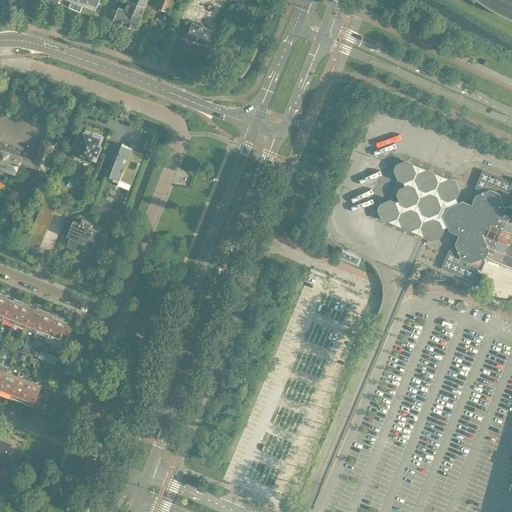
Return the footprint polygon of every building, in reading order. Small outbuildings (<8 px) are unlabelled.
[(97,0),(79,0),(80,1),(80,2),(79,3),(78,3),(81,6),(79,11),(93,16),(98,5),(96,4),(97,0)] [(109,18),(114,20),(136,28),(147,0),(127,0),(124,8),(119,7),(118,11),(113,9),(109,18)] [(171,0),(157,0),(155,5),(167,10),(171,0)] [(511,0),(480,0),(482,2),(489,6),(495,10),(501,13),(508,16),(511,17),(511,0)] [(194,40),(205,44),(211,30),(203,27),(203,25),(200,24),(200,26),(192,22),(186,37),(188,37),(189,40),(192,41),(194,40)] [(374,103),(319,236),(351,249),(361,254),(363,254),(375,259),(373,264),(376,266),(407,279),(411,270),(413,269),(420,263),(441,272),(446,274),(474,286),(477,280),(454,271),(457,264),(480,273),(485,260),(486,259),(484,255),(486,252),(486,250),(484,249),(485,245),(491,247),(492,243),(484,239),(486,236),(484,236),(482,232),(482,230),(485,224),(486,223),(490,221),(492,222),(493,219),(501,222),(503,218),(498,216),(499,212),(501,212),(503,209),(503,208),(508,205),(511,196),(511,192),(493,184),(496,177),(510,183),(511,183),(511,160),(506,158),(429,126),(421,123),(374,103)] [(83,132),(81,137),(75,153),(76,153),(74,157),(82,160),(83,157),(90,159),(93,153),(97,155),(98,153),(99,152),(98,151),(99,149),(100,149),(100,148),(101,146),(99,145),(101,139),(92,135),(93,132),(85,129),(84,132),(83,132)] [(54,141),(56,135),(47,133),(45,138),(54,141)] [(43,138),(38,151),(50,155),(55,143),(43,138)] [(0,165),(5,167),(5,169),(15,173),(19,162),(45,171),(50,155),(38,151),(35,161),(13,153),(15,149),(0,144),(0,165)] [(122,144),(118,155),(110,176),(119,180),(121,175),(133,179),(137,168),(138,169),(140,162),(139,162),(141,159),(130,154),(132,148),(122,144)] [(44,201),(41,207),(53,212),(56,206),(44,201)] [(41,207),(39,213),(51,218),(53,212),(41,207)] [(39,213),(36,219),(49,224),(51,218),(39,213)] [(36,219),(34,224),(46,229),(49,224),(36,219)] [(73,220),(67,235),(70,237),(66,246),(75,250),(79,240),(82,242),(83,240),(91,244),(91,245),(101,249),(107,236),(102,234),(103,232),(89,226),(90,222),(82,219),(80,223),(73,220)] [(34,224),(32,229),(44,234),(46,229),(34,224)] [(32,229),(30,235),(42,240),(44,234),(32,229)] [(39,246),(42,240),(30,235),(27,241),(39,246)] [(342,249),(339,256),(357,263),(360,257),(342,249)] [(7,296),(0,293),(0,316),(3,317),(10,299),(6,297),(7,296)] [(14,300),(10,299),(3,317),(14,322),(22,302),(14,299),(14,300)] [(135,300),(130,312),(136,315),(141,303),(135,300)] [(30,305),(22,302),(14,322),(25,326),(32,308),(29,306),(30,305)] [(146,305),(141,303),(136,315),(142,317),(146,305)] [(152,307),(146,305),(142,317),(147,319),(152,307)] [(157,309),(152,307),(147,319),(153,321),(157,309)] [(36,309),(32,308),(25,326),(36,331),(44,311),(37,308),(36,309)] [(163,311),(157,309),(153,321),(158,323),(163,311)] [(52,314),(44,311),(36,331),(47,335),(55,317),(51,315),(52,314)] [(58,318),(55,317),(47,335),(59,340),(62,332),(66,321),(64,320),(65,319),(59,317),(58,318)] [(72,323),(66,321),(62,332),(67,335),(72,323)] [(128,333),(123,331),(118,343),(124,345),(128,333)] [(134,335),(128,333),(124,345),(129,347),(134,335)] [(140,338),(134,335),(129,347),(135,349),(140,338)] [(145,340),(140,338),(135,349),(141,351),(145,340)] [(151,342),(145,340),(141,351),(146,354),(151,342)] [(17,376),(6,372),(0,386),(0,391),(2,392),(2,393),(9,396),(17,376)] [(17,376),(9,396),(17,399),(17,398),(20,399),(28,381),(17,376)] [(40,385),(28,381),(20,399),(24,401),(24,402),(32,405),(32,404),(40,385)] [(37,393),(32,404),(38,406),(42,395),(37,393)] [(87,422),(82,433),(82,434),(88,436),(93,424),(87,422)] [(93,424),(88,436),(94,439),(99,426),(93,424)] [(99,426),(94,439),(100,441),(105,428),(99,426)] [(105,428),(100,441),(105,443),(110,430),(105,428)] [(110,430),(105,443),(110,445),(115,432),(110,430)] [(0,472),(12,443),(0,438),(0,472)] [(81,455),(75,453),(70,465),(76,467),(81,455)] [(87,457),(81,455),(76,467),(82,469),(87,457)] [(92,459),(87,457),(82,469),(88,472),(92,459)] [(98,461),(92,459),(88,472),(93,474),(98,461)] [(103,463),(98,461),(93,474),(98,476),(103,463)]
